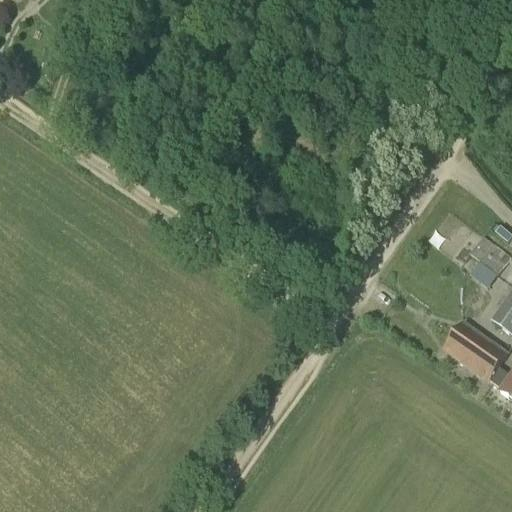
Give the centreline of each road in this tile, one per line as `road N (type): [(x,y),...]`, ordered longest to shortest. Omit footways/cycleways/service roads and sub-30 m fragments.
road 1 (track): [(206,511),(492,98)]
road 2 (track): [(0,104),(329,333)]
